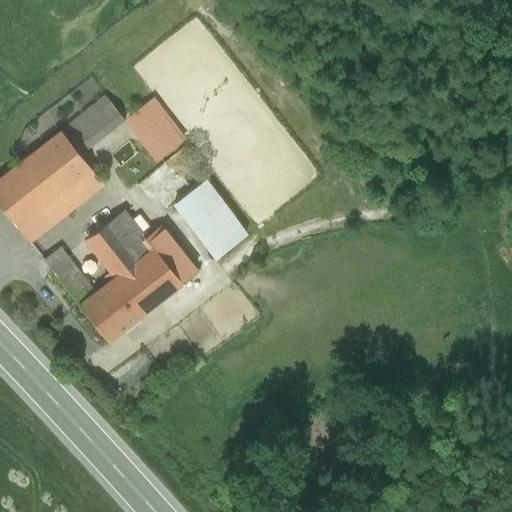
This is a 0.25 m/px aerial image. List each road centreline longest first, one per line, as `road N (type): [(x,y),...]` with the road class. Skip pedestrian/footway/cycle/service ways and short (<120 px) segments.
road 1 (unknown): [(259,206),(184,264),(21,367)]
road 2 (track): [(278,247),(331,221),(511,201)]
road 3 (secondary): [(0,344),(153,511)]
